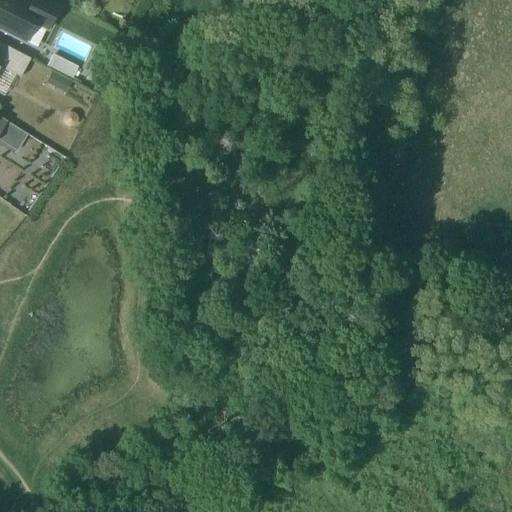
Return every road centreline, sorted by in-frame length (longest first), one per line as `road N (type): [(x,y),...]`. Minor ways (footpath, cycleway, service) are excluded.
road 1 (track): [(372,282),(254,382),(26,511)]
road 2 (track): [(207,495),(417,334),(483,306)]
road 3 (track): [(372,282),(316,262),(283,207),(286,0)]
